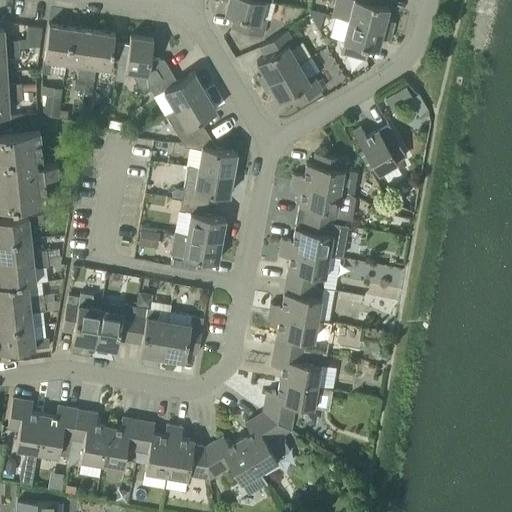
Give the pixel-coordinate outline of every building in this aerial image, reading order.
[(226,0),(228,0),(224,13),(234,16),(231,27),(262,35),(266,18),(260,16),(264,0),(226,0)] [(348,19),(391,30),(394,21),(385,19),(388,6),(380,4),(381,0),(336,0),(333,15),(348,19)] [(391,30),(348,19),(343,40),(340,52),(366,58),(369,47),(377,49),(380,37),(389,39),(391,30)] [(52,59),(66,61),(71,26),(49,23),(44,56),(41,72),(51,73),(52,63),(52,59)] [(0,48),(19,47),(19,39),(9,40),(4,41),(3,26),(0,26),(0,48)] [(77,77),(85,78),(92,29),(71,26),(66,61),(80,63),(79,67),(78,67),(77,77)] [(114,33),(92,29),(85,78),(94,79),(95,69),(94,69),(95,65),(110,67),(114,33)] [(263,72),(257,76),(262,84),(298,63),(290,49),(296,45),(286,30),(259,46),(265,56),(256,61),(263,72)] [(144,87),(148,85),(171,71),(164,59),(150,57),(153,38),(130,35),(128,52),(120,51),(118,63),(126,64),(125,69),(134,70),(144,87)] [(28,47),(19,47),(0,48),(0,70),(6,70),(5,56),(10,56),(28,55),(28,47)] [(298,63),(262,84),(267,92),(273,89),(279,100),(288,95),(294,105),(321,89),(312,74),(307,77),(298,63)] [(6,70),(0,70),(0,91),(22,90),(21,82),(12,83),(7,84),(6,70)] [(177,81),(171,71),(148,85),(154,95),(164,89),(175,108),(205,90),(193,71),(177,81)] [(391,102),(412,93),(409,85),(388,94),(391,102)] [(0,114),(9,114),(9,113),(8,99),(13,99),(22,99),(22,90),(0,91),(0,114)] [(182,142),(206,129),(200,119),(216,110),(205,90),(175,108),(165,113),(176,132),(182,142)] [(410,96),(417,111),(426,107),(420,92),(410,96)] [(37,112),(18,113),(9,113),(9,114),(0,114),(0,206),(47,201),(44,174),(57,172),(56,161),(43,162),(39,128),(38,128),(37,112)] [(406,154),(391,129),(381,134),(378,128),(366,135),(361,126),(353,130),(377,172),(397,161),(396,160),(406,154)] [(215,145),(206,129),(182,142),(185,146),(201,149),(198,167),(232,173),(236,151),(215,147),(215,145)] [(342,168),(344,157),(315,152),(313,163),(306,162),(304,175),(293,173),(292,181),(339,189),(353,192),(357,171),(342,168)] [(228,195),(232,173),(198,167),(194,188),(184,186),(182,198),(208,203),(210,191),(228,195)] [(297,215),(333,222),(335,211),(336,211),(339,189),(292,181),(290,189),(301,191),(297,215)] [(190,212),(187,233),(221,239),(225,217),(206,214),(208,203),(182,198),(180,210),(190,212)] [(0,240),(30,237),(29,223),(33,223),(33,224),(43,223),(42,213),(27,215),(0,218),(0,240)] [(333,222),(297,215),(293,239),(282,237),(280,246),(328,254),(341,256),(347,224),(333,222)] [(221,239),(187,233),(175,231),(171,252),(172,253),(170,265),(196,269),(198,258),(217,261),(221,239)] [(30,237),(0,240),(0,262),(47,257),(46,249),(37,250),(37,251),(32,251),(30,237)] [(290,256),(286,280),(323,286),(328,254),(280,246),(279,254),(290,256)] [(61,255),(47,257),(0,262),(0,276),(1,284),(27,281),(28,282),(35,281),(34,266),(38,266),(38,267),(48,265),(48,264),(59,262),(61,255)] [(271,302),(269,310),(317,319),(323,286),(286,280),(281,304),(271,302)] [(0,283),(0,306),(44,301),(43,293),(34,294),(34,295),(29,295),(28,282),(27,281),(1,284),(0,283)] [(79,295),(68,293),(62,329),(73,331),(72,339),(94,343),(100,308),(90,306),(92,293),(80,291),(79,295)] [(44,301),(0,306),(0,328),(32,324),(31,310),(35,310),(35,311),(52,309),(51,300),(44,301)] [(100,308),(94,343),(116,347),(118,339),(129,341),(136,305),(124,303),(122,312),(100,308)] [(139,350),(162,354),(168,319),(157,318),(158,309),(136,305),(129,341),(141,343),(139,350)] [(279,320),(274,344),(304,350),(306,339),(313,340),(317,319),(269,310),(268,319),(279,320)] [(169,311),(168,319),(162,354),(184,358),(185,350),(197,352),(203,317),(169,311)] [(32,324),(0,328),(0,347),(0,351),(34,347),(49,345),(48,336),(38,337),(34,338),(32,324)] [(280,379),(317,385),(322,353),(304,350),(274,344),(271,364),(282,366),(280,379)] [(266,389),(263,410),(290,428),(295,403),(313,406),(317,385),(280,379),(277,391),(266,389)] [(32,475),(37,450),(43,413),(31,411),(33,400),(13,397),(7,426),(19,428),(15,447),(26,449),(24,464),(23,464),(21,473),(32,475)] [(56,415),(43,413),(37,450),(58,454),(69,456),(67,465),(68,465),(77,408),(58,405),(56,415)] [(79,458),(101,462),(108,425),(95,422),(97,411),(77,408),(68,465),(79,458)] [(250,431),(239,438),(259,470),(277,459),(291,450),(281,434),(290,428),(263,410),(245,422),(250,431)] [(120,427),(108,425),(101,462),(123,465),(126,447),(137,449),(142,419),(122,416),(120,427)] [(166,473),(174,425),(166,423),(164,434),(152,432),(154,421),(142,419),(137,449),(148,451),(145,469),(166,473)] [(183,426),(174,425),(166,473),(187,477),(188,473),(209,477),(205,446),(193,444),(194,440),(181,437),(183,426)] [(259,470),(239,438),(229,444),(223,435),(205,446),(209,477),(230,464),(240,481),(244,479),(250,489),(265,481),(259,470)] [(25,500),(24,501),(24,511),(60,511),(61,501),(25,500)]
